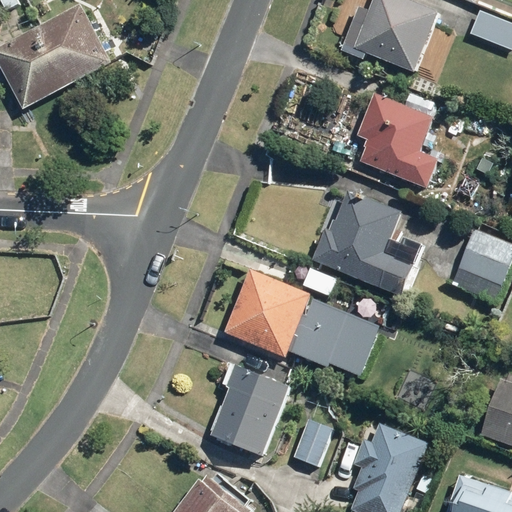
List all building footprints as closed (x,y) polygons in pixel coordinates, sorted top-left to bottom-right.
[(406,0),(378,0),(373,13),(363,9),(346,52),(367,60),(370,54),(419,74),(443,15),(406,0)] [(87,8),(0,51),(0,57),(28,112),(117,67),(87,8)] [(511,23),(482,12),(473,35),(511,51),(511,23)] [(361,137),(373,142),(364,164),(431,191),(443,163),(423,154),(437,120),(378,95),(361,137)] [(330,230),(317,260),(405,299),(420,265),(417,264),(415,267),(402,261),(403,258),(391,253),(408,215),(354,191),(340,223),(337,222),(333,231),(330,230)] [(511,262),(511,244),(473,229),(458,268),(503,285),(511,262)] [(251,269),(223,331),(284,358),(288,350),(312,296),(251,269)] [(380,326),(312,296),(288,350),(326,366),(328,360),(359,373),(380,326)] [(215,438),(264,458),(292,387),(234,364),(225,386),(234,390),(227,407),(224,406),(213,433),(216,434),(215,438)] [(511,384),(502,381),(483,436),(511,445),(511,384)] [(331,429),(308,420),(293,457),(317,466),(331,429)] [(406,511),(433,445),(383,425),(376,443),(368,440),(358,465),(366,468),(357,490),(362,492),(354,511),(406,511)] [(254,511),(249,508),(254,502),(219,474),(214,480),(210,477),(206,483),(204,482),(180,511),(254,511)] [(451,511),(511,511),(511,493),(463,477),(451,511)]
